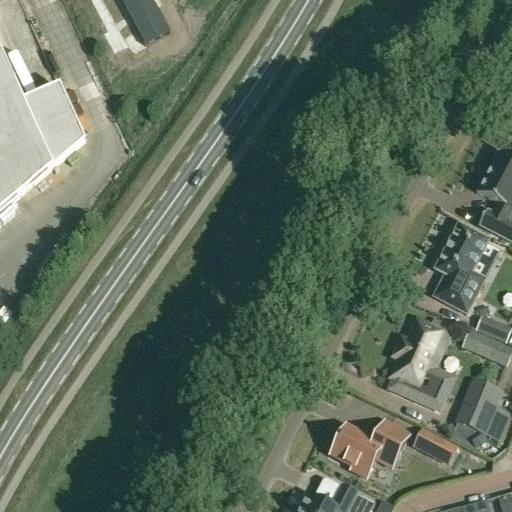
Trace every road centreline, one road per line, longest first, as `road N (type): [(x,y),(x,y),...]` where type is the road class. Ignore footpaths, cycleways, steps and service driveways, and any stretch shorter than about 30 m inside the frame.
road 1 (residential): [(253,511),(511,4)]
road 2 (secondary): [(0,463),(306,0)]
